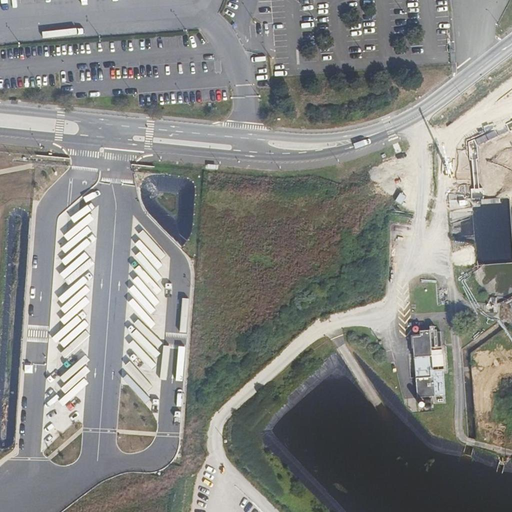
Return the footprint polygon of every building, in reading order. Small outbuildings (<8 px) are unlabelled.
[(54,302),(69,303),(71,254),(56,253),(54,302)] [(485,316),(497,317),(497,307),(485,306),(485,316)] [(418,412),(438,411),(437,393),(446,392),(445,374),(448,374),(445,330),(437,330),(437,323),(434,324),(434,325),(429,326),(429,330),(421,330),(420,324),(411,324),(418,412)] [(148,355),(162,356),(162,340),(149,339),(148,355)] [(46,418),(61,419),(63,370),(47,370),(46,418)] [(136,392),(126,404),(149,423),(159,411),(136,392)]
